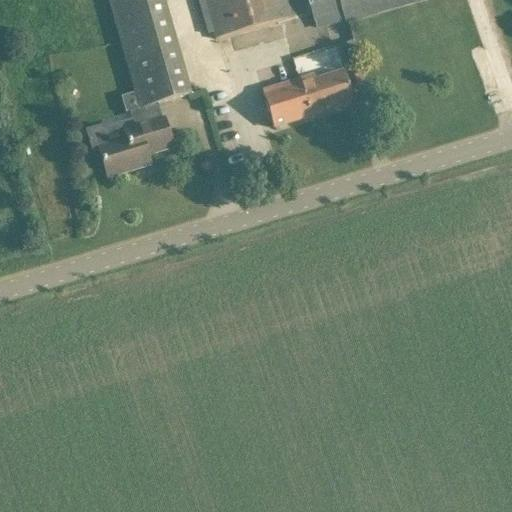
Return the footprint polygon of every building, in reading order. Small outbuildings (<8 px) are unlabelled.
[(107,0),(135,94),(139,110),(157,105),(157,106),(189,97),(190,96),(191,96),(191,95),(163,0),(107,0)] [(204,0),(217,41),(291,19),(285,0),(204,0)] [(308,0),(315,24),(341,16),(345,27),(432,2),(431,0),(308,0)] [(262,93),(273,129),(354,105),(345,74),(315,83),(314,77),(262,93)] [(157,105),(139,110),(129,113),(133,129),(124,132),(127,141),(99,150),(108,179),(137,170),(135,165),(149,161),(148,157),(173,149),(164,120),(162,120),(157,106),(157,105)]
